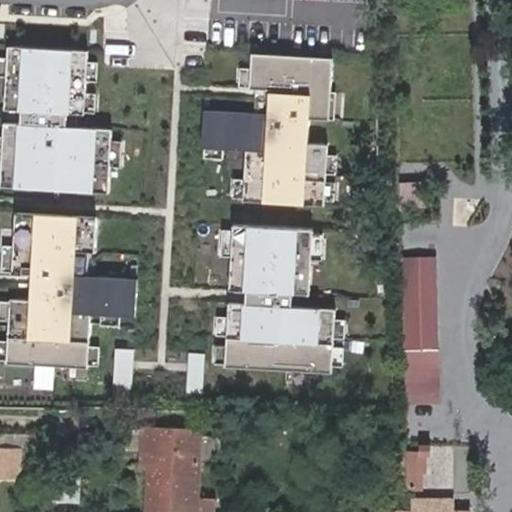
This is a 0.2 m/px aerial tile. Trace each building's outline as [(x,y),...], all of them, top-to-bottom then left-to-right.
[(89,52),(7,47),(0,165),(0,187),(109,195),(113,129),(85,127),(89,52)] [(334,56),(252,51),(249,112),(204,109),(202,145),(248,148),(245,200),(325,205),(334,56)] [(96,82),(93,113),(106,114),(109,83),(96,82)] [(100,214),(15,211),(9,365),(89,368),(91,314),(138,316),(139,279),(98,278),(100,214)] [(316,230),(234,225),(226,366),(336,373),(340,307),(312,305),(316,230)] [(438,254),(403,254),(403,401),(439,401),(438,254)] [(145,461),(153,461),(154,426),(145,426),(145,461)] [(154,426),(153,461),(152,511),(173,511),(199,511),(201,427),(154,426)] [(0,442),(32,443),(32,432),(0,431),(0,442)] [(0,477),(25,478),(27,446),(0,445),(0,477)] [(80,502),(81,474),(53,474),(53,501),(80,502)]
